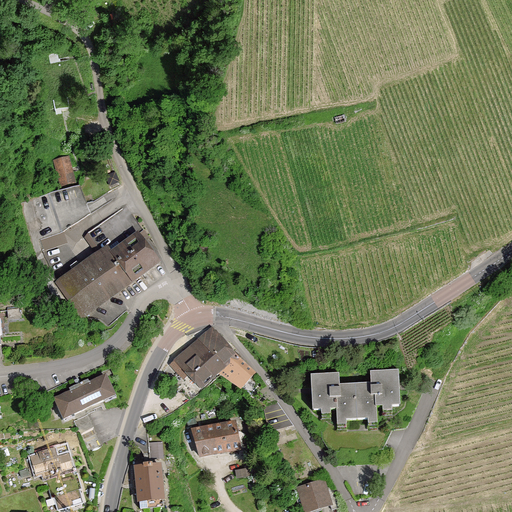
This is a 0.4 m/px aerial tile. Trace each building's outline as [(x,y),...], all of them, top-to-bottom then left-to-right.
[(69,156),(53,160),(59,188),(76,183),(69,156)] [(82,321),(156,263),(132,232),(108,251),(104,246),(54,285),(82,321)] [(253,376),(234,359),(209,331),(170,366),(195,395),(217,375),(238,393),(253,376)] [(399,407),(400,407),(399,371),(370,373),(371,384),(340,386),(339,374),(311,376),(313,412),(314,411),(337,410),(337,421),(377,419),(376,408),(399,407)] [(65,425),(118,400),(107,377),(54,402),(65,425)] [(242,452),(238,425),(193,432),(197,458),(242,452)] [(36,484),(77,471),(72,453),(58,457),(55,449),(27,458),(36,484)] [(161,509),(158,468),(132,470),(135,511),(161,509)] [(302,511),(323,511),(334,509),(325,480),(295,488),(302,511)]
